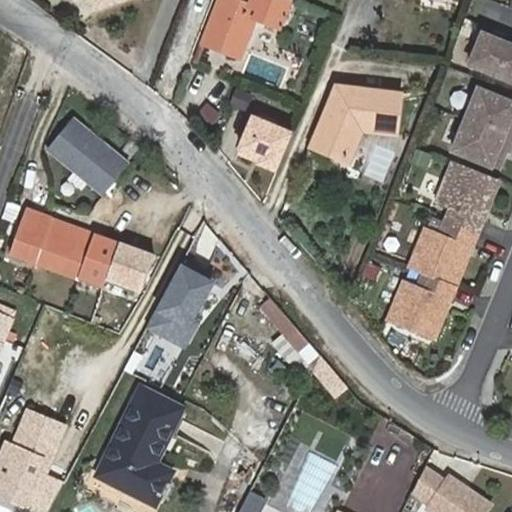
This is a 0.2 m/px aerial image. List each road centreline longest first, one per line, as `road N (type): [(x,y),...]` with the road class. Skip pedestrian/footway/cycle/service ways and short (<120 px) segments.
road 1 (residential): [(0,1),(154,108),(307,277),(380,376),(448,426)]
road 2 (unknown): [(0,201),(65,44)]
road 3 (residential): [(511,279),(448,426)]
